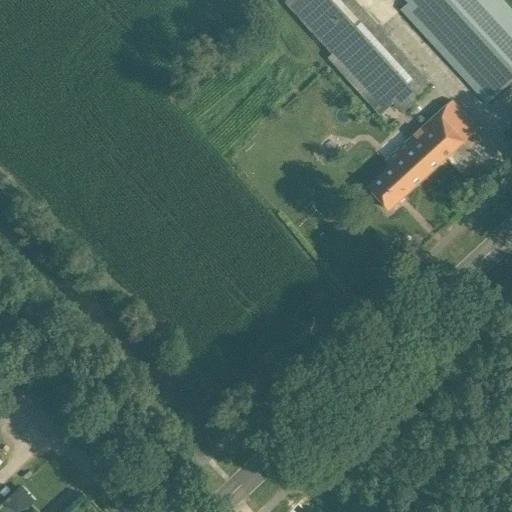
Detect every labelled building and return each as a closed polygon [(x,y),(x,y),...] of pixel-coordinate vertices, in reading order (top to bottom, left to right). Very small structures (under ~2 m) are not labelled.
[(402,114),(433,86),(354,0),(292,0),(287,5),(336,58),(331,63),(379,116),(392,104),(402,114)] [(511,79),(511,11),(501,0),(404,0),(408,4),(402,10),(487,103),(511,79)] [(367,186),(388,209),(477,128),(451,100),(382,164),(386,169),(367,186)] [(302,231),(340,277),(366,255),(328,209),(302,231)] [(24,485),(7,499),(17,511),(22,511),(37,500),(24,485)]
